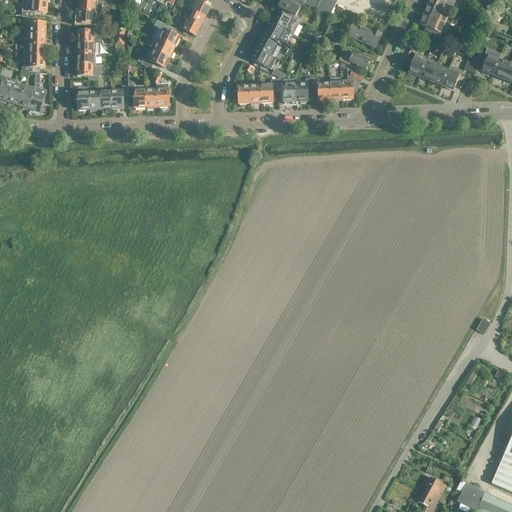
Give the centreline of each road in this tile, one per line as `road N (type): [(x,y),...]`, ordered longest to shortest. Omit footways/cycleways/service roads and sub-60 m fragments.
road 1 (unclassified): [(372,511),(451,382),(472,353),(485,352),(501,313),(511,279),(511,138)]
road 2 (track): [(511,155),(468,149),(308,157),(257,170)]
road 3 (residential): [(218,126),(365,119)]
road 4 (residential): [(365,119),(511,113)]
road 5 (residential): [(182,127),(183,86),(221,1)]
road 6 (residential): [(62,131),(63,0)]
road 7 (residential): [(365,119),(416,0)]
road 8 (residential): [(62,131),(182,127)]
